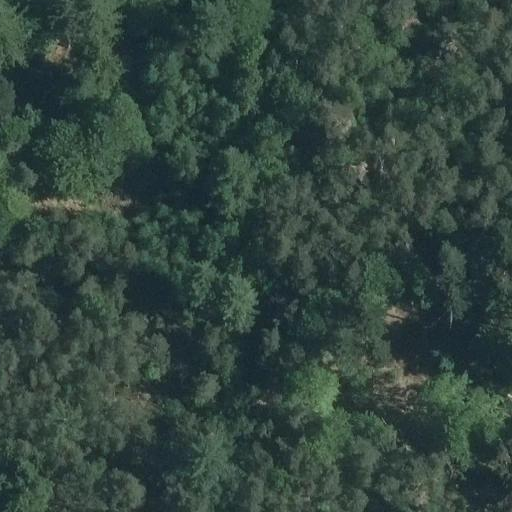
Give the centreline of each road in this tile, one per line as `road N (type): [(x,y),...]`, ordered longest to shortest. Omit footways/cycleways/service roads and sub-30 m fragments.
road 1 (track): [(236,388),(250,315),(271,0)]
road 2 (track): [(218,511),(236,388)]
